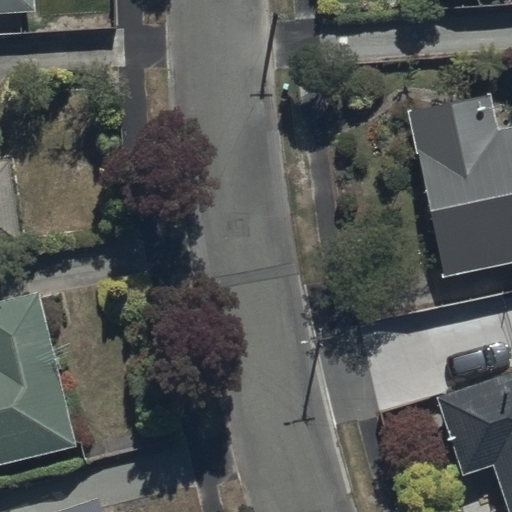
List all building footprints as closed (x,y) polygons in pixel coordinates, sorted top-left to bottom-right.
[(0,0),(0,10),(41,9),(40,0),(0,0)] [(493,81),(407,99),(441,269),(511,254),(511,116),(500,119),(493,81)] [(0,243),(26,240),(14,154),(0,155),(0,243)] [(0,458),(77,442),(42,281),(0,290),(0,458)] [(495,453),(511,504),(511,367),(437,391),(461,465),(495,453)] [(109,511),(101,489),(36,511),(109,511)]
